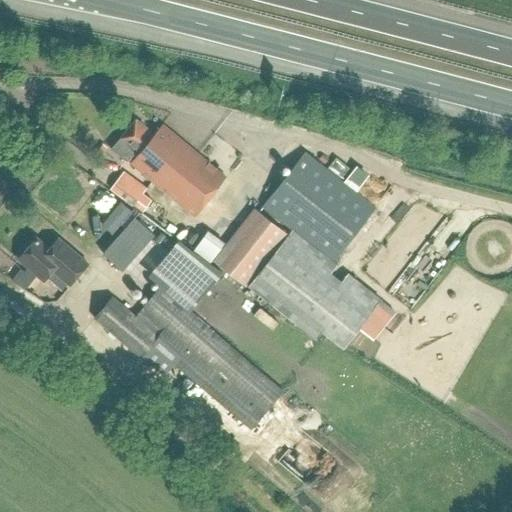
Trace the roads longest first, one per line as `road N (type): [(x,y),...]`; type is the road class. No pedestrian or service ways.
road 1 (motorway): [(94,0),(511,107)]
road 2 (track): [(0,284),(75,339),(271,511)]
road 3 (motorway): [(511,53),(302,0)]
